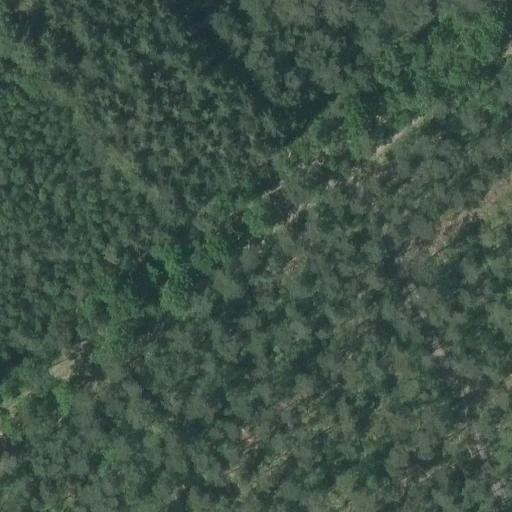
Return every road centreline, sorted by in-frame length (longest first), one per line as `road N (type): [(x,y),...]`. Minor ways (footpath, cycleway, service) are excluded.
road 1 (unknown): [(511,63),(0,488)]
road 2 (track): [(471,0),(0,408)]
road 3 (unknown): [(503,511),(357,191)]
